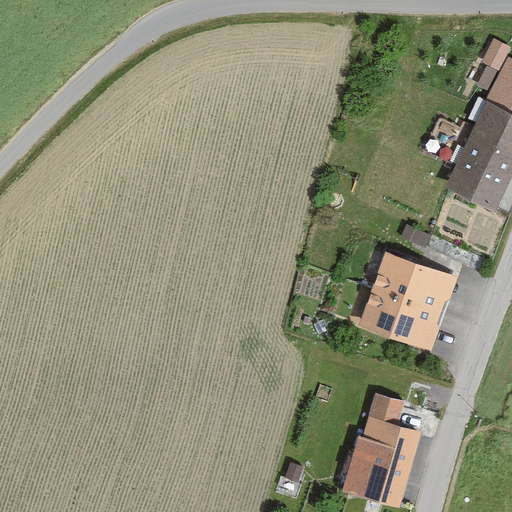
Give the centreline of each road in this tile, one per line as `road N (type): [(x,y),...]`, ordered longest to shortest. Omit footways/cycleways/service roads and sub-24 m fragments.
road 1 (unclassified): [(0,165),(135,39),(192,10),(270,0),(511,4)]
road 2 (unclassified): [(428,511),(511,257)]
